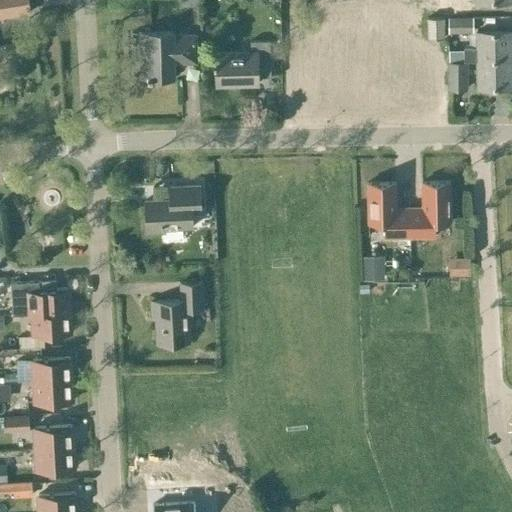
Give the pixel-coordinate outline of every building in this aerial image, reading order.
[(0,0),(0,17),(29,13),(27,0),(0,0)] [(290,18),(291,3),(281,3),(281,18),(290,18)] [(364,30),(364,22),(364,3),(350,3),(350,30),(364,30)] [(383,4),(365,4),(365,28),(383,28),(383,4)] [(471,16),(448,16),(448,31),(471,31),(471,16)] [(444,18),(426,18),(426,39),(444,39),(444,18)] [(476,47),(464,47),(464,50),(464,60),(477,60),(511,59),(511,56),(511,31),(476,32),(476,47)] [(173,62),(195,62),(195,35),(172,36),(172,32),(140,33),(141,77),(173,76),(173,62)] [(322,70),(321,36),(291,37),(292,71),(322,70)] [(351,36),(321,36),(322,70),(352,70),(351,36)] [(265,64),(270,64),(270,40),(250,40),(251,51),(215,52),(216,84),(257,83),(257,77),(265,77),(265,64)] [(448,50),(448,61),(464,60),(464,50),(448,50)] [(432,53),(404,54),(404,89),(432,89),(432,53)] [(404,89),(404,54),(375,54),(376,90),(404,89)] [(511,59),(477,60),(477,88),(511,87),(511,59)] [(468,90),(467,61),(447,61),(447,90),(468,90)] [(422,206),(409,206),(409,213),(409,237),(434,236),(434,221),(450,221),(449,181),(421,182),(422,206)] [(395,182),(367,183),(368,223),(384,222),(384,237),(409,237),(409,213),(409,206),(395,206),(395,182)] [(191,207),(200,207),(199,184),(169,186),(169,199),(144,200),(146,233),(165,232),(164,228),(192,227),(191,207)] [(468,259),(455,259),(455,276),(468,275),(468,259)] [(380,262),(363,262),(363,279),(380,279),(380,262)] [(38,281),(10,282),(12,315),(28,314),(31,314),(31,312),(48,311),(47,289),(47,280),(38,281)] [(56,280),(47,280),(47,289),(48,311),(69,310),(68,289),(68,288),(56,289),(56,280)] [(179,282),(180,289),(180,299),(150,301),(150,317),(154,317),(156,342),(190,341),(188,309),(203,308),(202,281),(179,282)] [(48,311),(31,312),(31,314),(32,335),(43,334),(70,333),(69,310),(48,311)] [(32,335),(19,336),(20,347),(44,346),(43,334),(32,335)] [(33,381),(71,379),(69,357),(32,359),(33,381)] [(71,379),(33,381),(34,403),(72,401),(71,379)] [(9,383),(0,383),(0,400),(10,400),(9,383)] [(4,431),(29,430),(28,416),(4,418),(4,431)] [(35,449),(72,447),(71,425),(33,427),(35,449)] [(72,447),(35,449),(36,471),(74,468),(72,447)] [(31,483),(13,484),(14,492),(14,498),(32,497),(31,483)] [(38,511),(76,511),(75,492),(37,495),(38,511)] [(194,511),(194,502),(152,504),(152,511),(194,511)]
